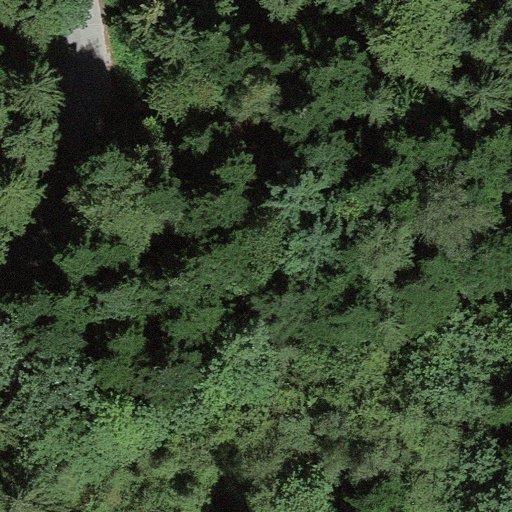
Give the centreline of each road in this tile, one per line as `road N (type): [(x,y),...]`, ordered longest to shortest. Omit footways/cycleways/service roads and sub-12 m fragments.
road 1 (track): [(325,511),(156,127),(134,101),(81,72)]
road 2 (unclassified): [(77,0),(83,47),(75,128),(42,212),(0,283)]
